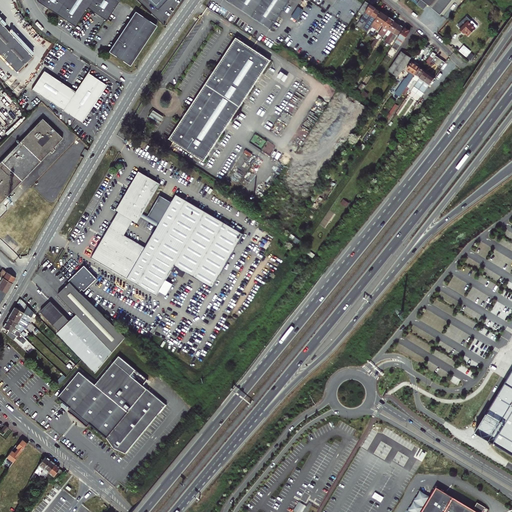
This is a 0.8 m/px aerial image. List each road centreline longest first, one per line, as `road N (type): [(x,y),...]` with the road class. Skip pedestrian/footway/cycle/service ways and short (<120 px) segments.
road 1 (motorway): [(235,437),(511,92)]
road 2 (motorway): [(383,218),(143,511)]
road 3 (secondary): [(23,279),(199,0)]
road 4 (motorway): [(511,31),(383,218)]
road 5 (secondary): [(132,83),(23,279)]
road 6 (motorway): [(235,437),(335,343),(384,284)]
road 7 (motorway): [(384,284),(511,114)]
road 8 (motorway): [(511,52),(383,218)]
road 9 (motorway): [(384,284),(436,225),(511,167)]
road 10 (tertiary): [(360,411),(511,495)]
road 11 (tertiary): [(130,511),(0,398)]
road 12 (tertiary): [(511,485),(371,391)]
road 13 (tertiary): [(0,406),(125,511)]
road 14 (tertiary): [(331,390),(225,511)]
road 15 (tertiary): [(235,511),(298,433),(343,412)]
road 16 (unclassified): [(132,83),(48,26),(29,0)]
